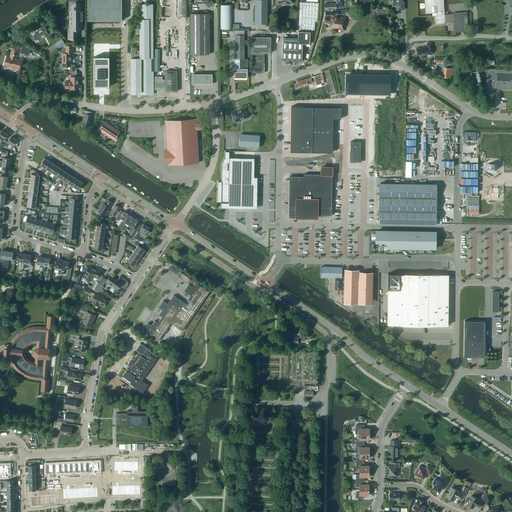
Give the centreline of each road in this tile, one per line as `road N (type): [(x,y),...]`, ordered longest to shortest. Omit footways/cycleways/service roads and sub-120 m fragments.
road 1 (residential): [(85,451),(104,327),(135,280)]
road 2 (unclassified): [(278,225),(457,227)]
road 3 (residential): [(83,254),(16,232),(31,131)]
road 4 (unclassified): [(274,83),(278,225)]
road 5 (unclassified): [(460,372),(504,373),(507,283)]
road 6 (unclassified): [(175,223),(211,168),(213,103)]
road 7 (unclassified): [(274,83),(355,55),(398,63)]
road 8 (unclassified): [(511,118),(475,113),(398,63)]
road 9 (residential): [(398,63),(418,38),(511,39)]
